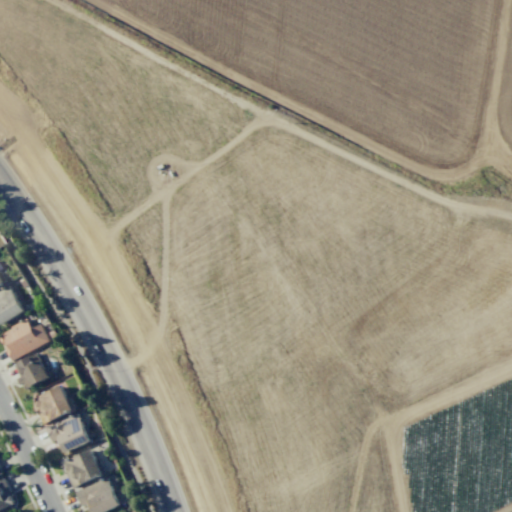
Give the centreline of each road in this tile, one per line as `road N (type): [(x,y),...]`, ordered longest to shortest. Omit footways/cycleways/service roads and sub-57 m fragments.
road 1 (secondary): [(0,179),(97,337),(173,511)]
road 2 (residential): [(0,401),(53,511)]
